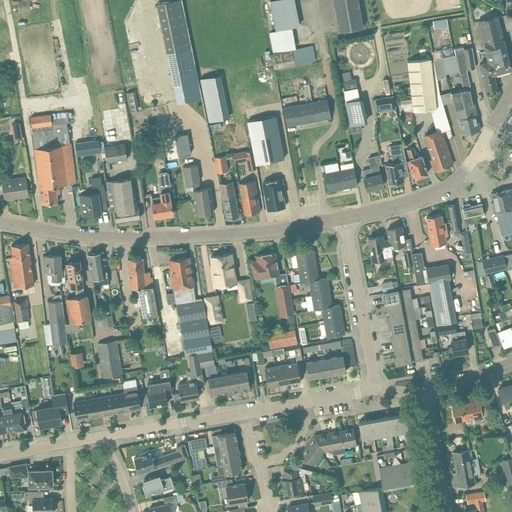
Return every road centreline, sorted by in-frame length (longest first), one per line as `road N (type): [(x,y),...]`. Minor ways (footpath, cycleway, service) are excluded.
road 1 (secondary): [(0,222),(112,238),(234,234),(344,218)]
road 2 (residential): [(376,388),(344,218)]
road 3 (secondary): [(344,218),(438,191),(479,150)]
road 4 (residential): [(102,437),(242,413)]
road 5 (residential): [(444,511),(422,392)]
